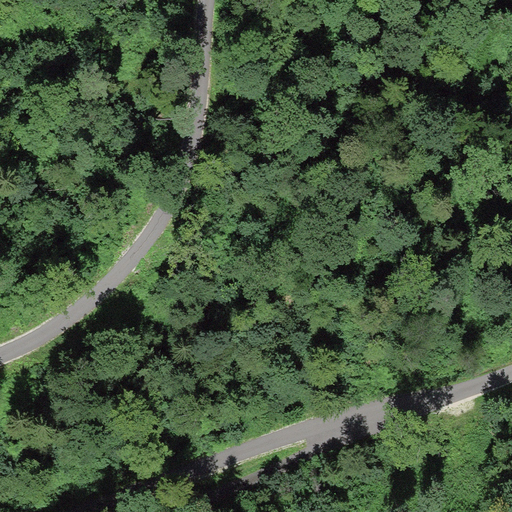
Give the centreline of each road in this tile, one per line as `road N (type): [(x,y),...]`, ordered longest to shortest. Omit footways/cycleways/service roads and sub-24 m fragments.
road 1 (unclassified): [(511,372),(240,450),(89,511)]
road 2 (unclassified): [(0,356),(99,293),(163,218),(191,152),(208,0)]
road 3 (track): [(190,511),(321,446),(343,419)]
